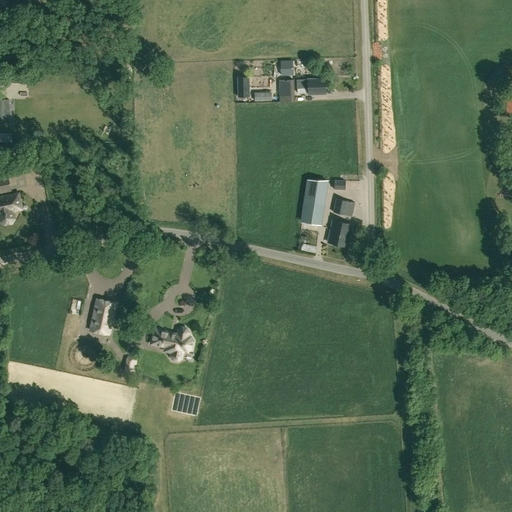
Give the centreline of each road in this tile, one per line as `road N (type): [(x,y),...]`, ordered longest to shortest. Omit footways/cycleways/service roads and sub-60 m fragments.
road 1 (unclassified): [(373,276),(156,230),(0,259)]
road 2 (unclassified): [(373,276),(364,0)]
road 3 (unclassified): [(511,344),(373,276)]
